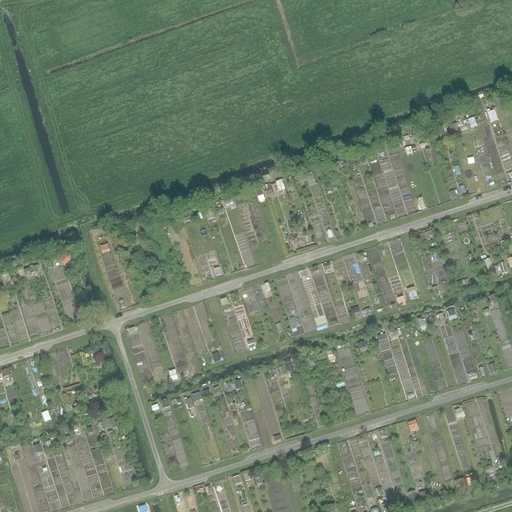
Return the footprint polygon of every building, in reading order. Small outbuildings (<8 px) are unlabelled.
[(486,176),(503,172),(500,162),(490,165),(489,160),(483,162),(486,176)] [(262,185),(266,194),(273,192),(269,182),(262,185)] [(255,189),(257,195),(264,192),(262,187),(255,189)] [(188,226),(192,254),(204,252),(200,225),(188,226)] [(380,245),(367,249),(387,311),(410,304),(404,287),(394,290),(380,245)] [(62,253),(58,259),(65,264),(69,258),(62,253)] [(67,266),(51,269),(58,304),(74,301),(67,266)] [(212,320),(223,318),(219,298),(208,300),(212,320)] [(305,331),(302,320),(292,323),(295,334),(305,331)] [(166,380),(150,322),(137,325),(140,338),(131,341),(144,387),(166,380)] [(451,326),(443,328),(459,384),(470,380),(469,374),(477,372),(466,335),(455,338),(451,326)] [(381,351),(391,349),(388,333),(378,335),(381,351)] [(336,348),(351,395),(366,390),(351,343),(336,348)] [(328,358),(334,357),(333,345),(326,346),(328,358)] [(237,358),(235,347),(225,348),(227,360),(237,358)] [(293,358),(283,360),(286,372),(295,370),(293,358)] [(286,393),(290,393),(289,381),(279,381),(279,393),(286,393)] [(200,391),(191,394),(193,401),(202,398),(200,391)] [(105,429),(119,426),(117,416),(103,418),(105,429)] [(339,444),(330,447),(349,506),(375,497),(370,481),(362,483),(357,470),(348,473),(340,451),(341,451),(339,444)]
